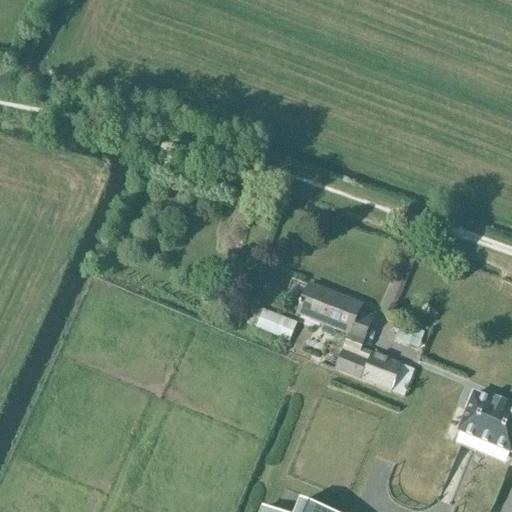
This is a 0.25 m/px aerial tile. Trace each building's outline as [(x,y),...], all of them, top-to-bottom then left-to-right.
[(298,317),(349,337),(364,343),(373,319),(359,313),(361,307),(310,287),(298,317)] [(294,324),(254,309),(247,327),(287,343),(294,324)] [(445,362),(460,368),(470,341),(455,335),(445,362)] [(343,337),(339,348),(357,355),(362,343),(343,337)] [(358,359),(342,353),(334,372),(390,394),(403,399),(413,373),(361,352),(358,359)] [(511,453),(511,410),(474,395),(453,445),(511,469),(511,466),(511,455),(511,456),(511,453)] [(325,511),(300,501),(295,511),(272,511),(262,508),(260,511),(325,511)]
